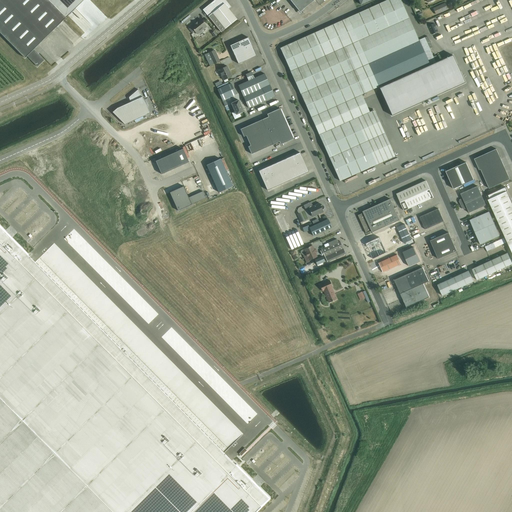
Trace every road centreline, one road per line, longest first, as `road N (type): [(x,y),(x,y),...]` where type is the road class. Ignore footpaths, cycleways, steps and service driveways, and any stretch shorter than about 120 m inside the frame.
road 1 (unclassified): [(238,385),(386,322),(337,208)]
road 2 (unclassified): [(337,208),(263,40)]
